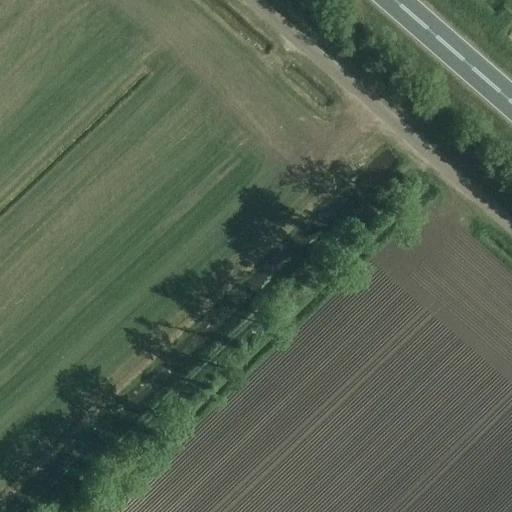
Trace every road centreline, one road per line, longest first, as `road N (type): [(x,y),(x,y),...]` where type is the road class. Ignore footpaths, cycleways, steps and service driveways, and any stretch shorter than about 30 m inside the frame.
road 1 (unclassified): [(511,227),(251,0)]
road 2 (trunk): [(511,103),(392,0)]
